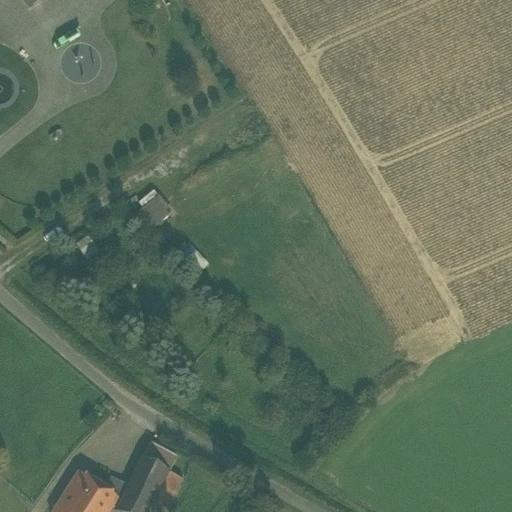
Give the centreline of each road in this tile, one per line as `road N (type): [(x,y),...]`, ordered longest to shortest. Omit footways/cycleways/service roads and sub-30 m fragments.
road 1 (unclassified): [(307,511),(123,393),(0,292)]
road 2 (unknown): [(226,134),(0,270)]
